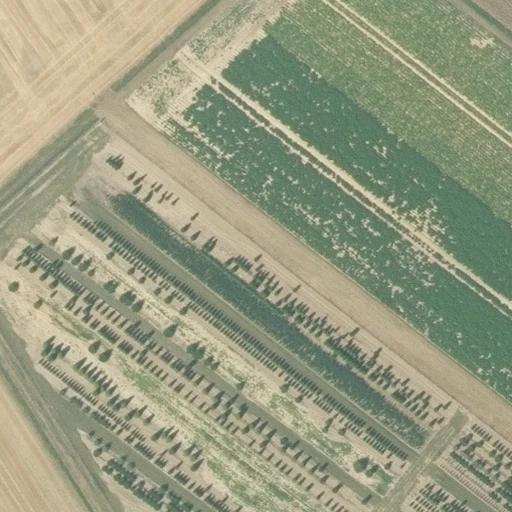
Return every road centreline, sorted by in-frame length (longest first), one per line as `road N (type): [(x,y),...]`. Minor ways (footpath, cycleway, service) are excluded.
road 1 (track): [(0,198),(222,0)]
road 2 (track): [(0,355),(100,511)]
